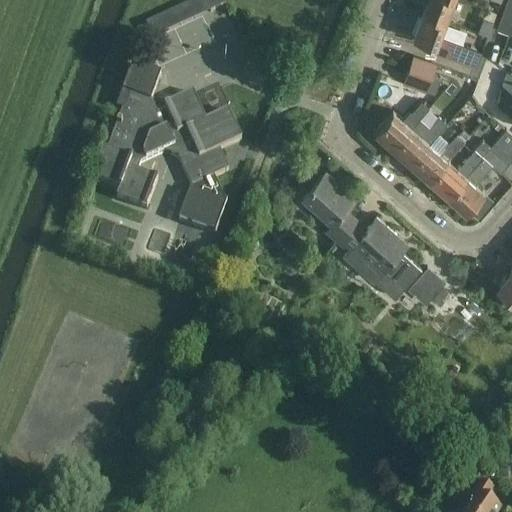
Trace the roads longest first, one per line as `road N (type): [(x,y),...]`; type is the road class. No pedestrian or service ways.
road 1 (residential): [(339,136),(462,245),(479,244),(511,206)]
road 2 (residential): [(339,136),(391,0)]
